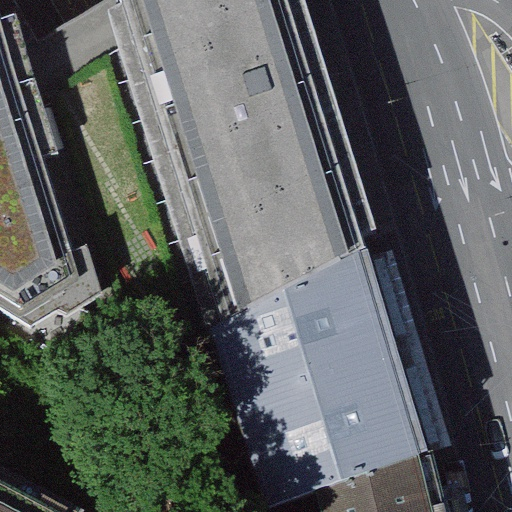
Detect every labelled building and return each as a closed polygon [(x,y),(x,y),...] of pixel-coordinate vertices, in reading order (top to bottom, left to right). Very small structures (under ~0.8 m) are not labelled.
[(81,271),(0,0),(0,288),(23,303),(81,271)] [(147,0),(240,305),(360,232),(290,0),(147,0)] [(264,496),(318,475),(423,438),(376,290),(360,232),(240,305),(210,320),(264,496)] [(442,511),(423,438),(318,475),(328,511),(442,511)] [(89,511),(95,503),(0,450),(0,511),(89,511)]
